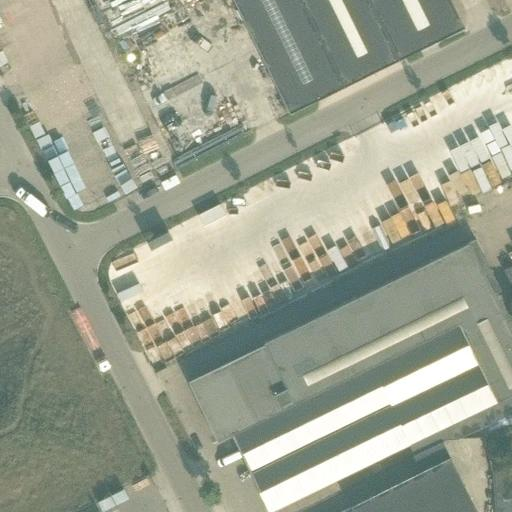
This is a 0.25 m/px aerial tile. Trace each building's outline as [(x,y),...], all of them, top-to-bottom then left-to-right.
[(117,32),(189,3),(187,0),(104,0),(117,32)] [(232,0),(289,115),(316,102),(315,101),(464,28),(449,0),(232,0)] [(511,60),(500,68),(507,79),(511,75),(511,60)] [(265,344),(189,381),(217,442),(232,435),(269,511),(408,445),(473,413),(481,429),(511,413),(511,332),(493,294),(500,291),(476,240),(400,276),(264,342),(265,344)] [(511,266),(503,271),(511,289),(511,266)] [(475,511),(449,459),(422,472),(341,511),(475,511)] [(511,469),(493,471),(495,497),(511,500),(511,469)] [(511,511),(511,500),(495,497),(496,511),(511,511)]
